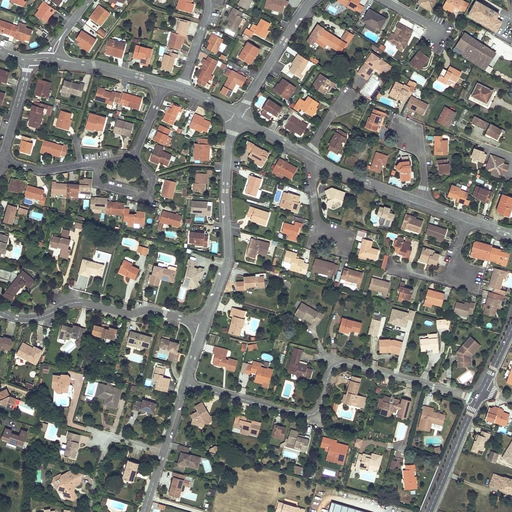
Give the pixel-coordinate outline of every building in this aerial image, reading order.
[(179,0),(177,8),(191,12),(193,8),(195,8),(196,4),(191,2),(191,0),(179,0)] [(240,0),(239,3),(238,5),(248,10),(252,0),(240,0)] [(267,0),(266,8),(283,12),(284,9),(285,5),(287,6),(289,1),(285,0),(267,0)] [(337,0),(337,1),(360,14),(364,7),(359,4),(361,1),(359,0),(337,0)] [(419,0),(417,4),(420,5),(420,6),(428,10),(430,11),(436,0),(419,0)] [(447,0),(443,7),(448,10),(451,12),(454,7),(460,10),(464,2),(460,0),(447,0)] [(477,1),(468,17),(497,33),(503,22),(498,19),(501,15),(477,1)] [(322,3),(315,8),(323,13),(328,5),(323,2),(322,3)] [(55,10),(46,3),(41,9),(36,15),(45,22),(47,20),(49,17),(48,16),(52,12),(53,13),(55,10)] [(94,11),(89,17),(92,20),(101,6),(99,4),(94,11)] [(101,6),(92,20),(101,26),(110,13),(101,6)] [(243,13),(233,8),(232,10),(231,12),(233,13),(230,21),(227,26),(236,31),(242,18),(241,17),(243,13)] [(374,12),(369,9),(363,21),(367,24),(372,27),(377,29),(380,31),(385,21),(377,17),(378,15),(374,12)] [(190,22),(180,19),(176,33),(184,35),(186,36),(188,32),(190,22)] [(254,25),(250,31),(246,29),(244,33),(252,37),(254,33),(262,38),(267,30),(269,26),(270,24),(261,19),(257,26),(254,25)] [(0,20),(0,31),(3,33),(10,35),(13,25),(0,20)] [(26,25),(19,23),(18,25),(18,27),(14,37),(14,38),(18,39),(19,36),(25,39),(29,41),(32,30),(25,28),(26,25)] [(392,46),(402,51),(413,31),(407,28),(398,23),(396,27),(398,28),(394,35),(392,34),(388,41),(393,44),(392,46)] [(313,45),(315,42),(317,39),(327,45),(340,53),(346,44),(323,29),(324,28),(317,24),(312,32),(306,41),(313,45)] [(372,27),(367,24),(365,27),(375,32),(377,29),(372,27)] [(100,28),(98,31),(105,37),(108,34),(100,28)] [(81,31),(77,39),(80,42),(79,44),(84,48),(84,49),(86,50),(89,52),(96,40),(81,31)] [(347,42),(352,34),(347,31),(342,38),(347,42)] [(172,32),(168,46),(180,50),(182,44),(184,35),(176,33),(172,32)] [(454,49),(464,56),(485,70),(488,66),(492,59),(496,54),(485,46),(463,32),(461,34),(463,35),(454,49)] [(208,45),(207,49),(216,54),(220,47),(225,50),(226,46),(222,43),(224,40),(212,34),(211,37),(212,38),(210,43),(208,45)] [(317,39),(315,42),(325,48),(327,45),(317,39)] [(126,43),(114,40),(114,44),(108,42),(106,51),(111,52),(111,54),(119,56),(119,58),(122,58),(126,43)] [(248,42),(239,58),(249,64),(254,56),(255,57),(258,53),(260,50),(248,42)] [(136,46),(134,55),(142,57),(141,59),(140,63),(144,64),(148,65),(152,50),(136,46)] [(371,50),(364,60),(365,62),(371,53),(383,61),(384,60),(371,50)] [(419,51),(410,63),(419,70),(424,64),(424,63),(428,58),(423,55),(419,51)] [(165,54),(161,69),(171,72),(173,64),(175,58),(177,58),(178,55),(170,53),(169,56),(165,54)] [(365,62),(358,73),(366,79),(374,68),(375,66),(382,70),(383,70),(387,73),(390,67),(383,61),(371,53),(365,62)] [(301,56),(298,60),(297,59),(293,65),(290,71),(302,79),(309,68),(306,66),(309,61),(301,56)] [(211,76),(218,62),(208,57),(206,60),(204,59),(202,63),(204,64),(202,69),(203,70),(198,79),(199,79),(197,83),(209,89),(211,86),(207,83),(209,80),(211,81),(213,77),(211,76)] [(3,70),(0,68),(0,81),(7,84),(10,72),(3,70)] [(443,69),(437,80),(446,84),(449,78),(456,82),(461,73),(452,68),(449,72),(447,71),(447,72),(445,71),(443,69)] [(228,69),(226,73),(230,75),(221,93),(228,97),(230,96),(236,84),(242,87),(244,82),(246,79),(228,69)] [(511,83),(511,78),(498,71),(496,75),(511,83)] [(335,84),(321,74),(315,82),(316,83),(314,87),(321,92),(323,88),(326,90),(329,92),(332,87),(333,88),(335,84)] [(52,83),(39,79),(38,86),(35,95),(47,98),(52,83)] [(279,85),(275,92),(283,97),(284,95),(288,98),(295,87),(283,79),(279,85)] [(62,91),(71,93),(81,97),(85,84),(82,83),(80,83),(80,84),(73,82),(65,80),(62,91)] [(414,89),(416,84),(413,82),(411,86),(410,87),(404,84),(403,85),(397,82),(395,86),(394,85),(391,90),(393,91),(390,95),(394,97),(397,99),(398,98),(399,96),(405,98),(407,95),(410,96),(414,89)] [(477,83),(471,96),(487,104),(493,91),(477,83)] [(105,89),(98,87),(95,100),(109,104),(110,101),(114,102),(116,92),(113,91),(112,92),(109,91),(105,90),(105,89)] [(139,110),(143,98),(134,96),(123,92),(120,104),(139,110)] [(313,109),(315,106),(316,107),(318,103),(309,97),(305,102),(300,98),(294,109),(298,112),(300,109),(301,108),(302,108),(302,107),(306,109),(304,112),(312,116),(315,111),(313,109)] [(411,97),(406,106),(410,108),(413,110),(417,111),(423,115),(428,105),(411,97)] [(278,112),(281,108),(269,100),(262,110),(263,111),(261,114),(266,117),(269,119),(273,114),(276,117),(279,112),(278,112)] [(53,107),(35,102),(34,105),(33,105),(31,110),(33,111),(32,116),(31,121),(29,126),(38,129),(44,108),(48,109),(47,114),(50,115),(53,107)] [(166,114),(163,121),(173,125),(181,108),(172,104),(171,108),(169,107),(166,114)] [(441,112),(437,121),(448,127),(449,125),(455,113),(444,107),(443,108),(446,110),(444,113),(441,112)] [(369,118),(366,127),(376,130),(378,125),(379,122),(381,123),(382,117),(384,118),(386,113),(374,109),(371,118),(369,118)] [(61,110),(56,127),(69,130),(70,125),(72,120),(71,119),(72,114),(61,110)] [(304,118),(294,112),(284,127),(288,129),(289,128),(296,132),(298,134),(301,135),(308,125),(301,121),(304,118)] [(90,113),(86,128),(89,129),(95,130),(95,129),(103,131),(107,118),(90,113)] [(201,117),(195,114),(189,127),(202,132),(203,131),(207,133),(211,122),(204,119),(204,118),(201,117)] [(501,129),(475,116),(472,123),(486,131),(484,135),(485,135),(486,133),(496,138),(499,135),(501,132),(504,133),(504,131),(501,129)] [(133,124),(117,119),(114,130),(122,133),(122,134),(126,135),(130,136),(133,124)] [(171,130),(160,125),(157,132),(154,140),(165,145),(168,137),(171,130)] [(336,133),(329,145),(331,146),(339,150),(340,151),(343,146),(341,145),(343,142),(344,143),(347,139),(345,138),(347,135),(339,131),(337,133),(336,133)] [(28,138),(23,136),(19,147),(21,148),(22,144),(23,141),(27,142),(28,138)] [(437,147),(437,155),(447,155),(448,140),(442,140),(442,136),(434,136),(434,140),(437,140),(437,147)] [(31,139),(28,138),(27,142),(23,141),(22,144),(21,148),(20,152),(29,155),(33,143),(30,143),(31,139)] [(208,149),(210,149),(210,148),(210,145),(209,145),(210,140),(198,139),(198,144),(196,144),(195,159),(209,160),(209,154),(208,154),(208,149)] [(64,146),(44,140),(44,141),(40,152),(45,154),(45,152),(53,154),(60,156),(65,157),(66,153),(67,150),(67,145),(64,144),(64,146)] [(258,162),(263,164),(266,157),(264,156),(266,151),(263,150),(262,150),(254,146),(254,145),(249,142),(248,144),(247,146),(247,147),(248,148),(247,150),(251,152),(249,156),(255,160),(256,159),(258,161),(258,162)] [(153,152),(150,161),(158,164),(159,162),(160,160),(168,164),(172,155),(162,151),(163,147),(156,145),(153,152)] [(475,150),(472,158),(481,161),(484,153),(475,150)] [(387,157),(376,153),(371,169),(375,171),(379,172),(382,164),(384,165),(387,157)] [(497,157),(491,155),(489,161),(495,163),(497,157)] [(491,174),(499,177),(500,173),(504,175),(506,169),(508,165),(504,163),(505,160),(497,157),(495,163),(489,161),(486,169),(492,171),(491,174)] [(279,158),(273,169),(277,171),(284,175),(291,179),(297,168),(293,166),(292,165),(291,167),(282,162),(283,161),(279,158)] [(440,171),(440,174),(449,173),(448,163),(447,163),(447,159),(437,160),(437,164),(439,164),(439,168),(440,171)] [(409,165),(409,161),(403,162),(400,162),(395,167),(400,171),(401,174),(401,178),(405,178),(405,179),(410,178),(410,171),(411,171),(410,165),(409,165)] [(208,174),(196,173),(195,183),(194,183),(193,191),(203,192),(203,183),(205,184),(208,184),(208,179),(208,174)] [(248,186),(246,193),(256,196),(262,179),(249,175),(248,179),(250,180),(248,186)] [(14,179),(11,178),(8,190),(23,194),(26,182),(23,181),(22,183),(17,182),(17,180),(14,179)] [(84,180),(80,180),(80,185),(79,194),(79,196),(79,198),(85,198),(85,194),(91,194),(92,188),(92,179),(88,179),(88,181),(84,180)] [(177,182),(166,180),(165,183),(167,184),(166,189),(164,188),(163,191),(162,195),(173,198),(177,182)] [(56,182),(52,181),(51,194),(66,195),(66,194),(67,184),(60,184),(56,183),(56,182)] [(79,194),(80,185),(74,184),(67,184),(66,194),(70,194),(70,196),(74,196),(79,196),(79,194)] [(38,188),(27,185),(24,195),(41,200),(40,203),(44,204),(46,197),(43,196),(44,190),(38,188)] [(460,203),(464,204),(468,193),(460,190),(461,188),(451,185),(448,194),(458,197),(457,199),(456,201),(460,203)] [(489,191),(476,186),(472,196),(476,197),(479,198),(478,198),(485,201),(485,202),(488,203),(491,195),(488,194),(489,191)] [(342,201),(345,193),(338,190),(331,188),(325,192),(326,196),(328,195),(330,199),(328,200),(327,201),(327,204),(337,207),(341,205),(339,202),(340,200),(342,201)] [(285,204),(284,207),(297,211),(298,207),(300,203),(298,202),(300,196),(288,192),(288,193),(284,192),(282,198),(285,199),(287,200),(285,204)] [(511,207),(511,203),(511,197),(503,194),(497,211),(500,213),(501,211),(505,212),(504,215),(506,216),(509,217),(511,207)] [(102,198),(97,197),(97,199),(91,199),(90,209),(94,209),(98,209),(101,210),(107,210),(107,202),(107,198),(102,198)] [(208,203),(192,201),(191,212),(198,213),(207,214),(207,216),(211,216),(211,210),(211,206),(208,206),(208,203)] [(115,203),(107,202),(107,210),(107,213),(124,214),(124,208),(125,203),(115,203)] [(15,207),(9,205),(7,210),(4,221),(12,223),(17,207),(15,207)] [(20,205),(20,207),(25,209),(23,214),(26,215),(29,207),(20,205)] [(257,222),(265,225),(269,213),(254,209),(255,207),(250,206),(249,210),(247,215),(252,217),(251,219),(257,221),(257,222)] [(381,216),(379,223),(383,225),(384,223),(391,225),(392,220),(393,220),(394,214),(391,213),(389,212),(390,211),(390,209),(387,208),(384,207),(384,208),(380,207),(377,215),(381,216)] [(130,209),(124,208),(124,214),(124,220),(129,221),(128,225),(134,226),(134,223),(144,224),(145,212),(142,212),(137,211),(137,216),(135,216),(135,214),(129,214),(130,209)] [(167,213),(167,212),(164,211),(163,211),(158,230),(162,231),(164,223),(179,227),(182,216),(173,214),(172,215),(167,213)] [(405,228),(419,232),(423,221),(418,220),(415,219),(410,217),(411,216),(405,214),(402,225),(406,226),(405,228)] [(294,225),(284,223),(282,233),(289,234),(297,237),(299,231),(300,227),(302,227),(303,224),(295,221),(294,225)] [(447,230),(428,224),(425,234),(437,237),(437,238),(443,240),(445,234),(447,230)] [(70,232),(63,229),(60,239),(53,237),(51,246),(56,248),(58,247),(63,248),(62,250),(61,254),(65,255),(69,256),(71,250),(69,249),(71,240),(68,239),(70,232)] [(367,231),(359,229),(357,235),(365,237),(367,231)] [(205,233),(190,232),(189,243),(195,244),(204,244),(204,246),(208,246),(208,240),(208,235),(205,235),(205,233)] [(8,236),(0,233),(0,256),(0,257),(1,252),(3,253),(5,249),(8,236)] [(409,259),(412,249),(410,248),(411,244),(404,242),(404,239),(398,237),(398,240),(396,239),(393,247),(395,248),(398,249),(396,253),(402,254),(401,256),(405,257),(409,259)] [(270,244),(251,239),(248,248),(247,255),(255,258),(257,253),(257,250),(267,253),(270,244)] [(366,257),(376,259),(378,250),(370,248),(369,248),(371,241),(363,239),(360,249),(359,255),(366,257)] [(474,243),(470,255),(473,256),(477,257),(477,255),(484,257),(483,259),(488,261),(489,257),(492,247),(492,246),(476,241),(474,243)] [(497,260),(507,263),(509,253),(505,252),(500,251),(500,250),(498,250),(498,248),(492,247),(489,257),(497,259),(497,260)] [(427,263),(436,266),(438,260),(439,255),(434,253),(434,251),(423,248),(419,259),(428,262),(427,263)] [(291,263),(290,269),(306,274),(309,264),(304,263),(304,261),(301,260),(298,259),(296,258),(296,256),(297,254),(286,251),(283,261),(291,263)] [(497,259),(489,257),(488,261),(496,263),(496,264),(506,266),(507,263),(497,260),(497,259)] [(315,259),(312,271),(331,276),(332,274),(336,275),(339,265),(334,264),(330,263),(330,265),(320,263),(321,260),(315,259)] [(104,266),(83,260),(80,274),(85,275),(89,276),(90,273),(90,271),(102,274),(104,266)] [(132,264),(124,260),(119,270),(128,274),(127,276),(130,277),(135,279),(140,270),(132,266),(132,264)] [(194,268),(196,262),(188,260),(186,267),(188,267),(183,283),(191,285),(194,283),(196,286),(200,283),(198,281),(197,280),(198,278),(201,279),(204,269),(200,268),(199,269),(194,268)] [(168,269),(155,266),(151,281),(155,283),(160,284),(161,279),(162,277),(174,280),(176,272),(168,269)] [(491,280),(489,287),(495,288),(500,289),(503,279),(504,271),(505,270),(494,268),(491,280)] [(356,286),(359,287),(363,273),(355,271),(348,269),(347,271),(343,270),(340,282),(344,283),(345,280),(345,278),(354,281),(357,282),(356,286)] [(35,281),(23,270),(8,288),(14,293),(21,286),(22,287),(25,284),(29,287),(35,281)] [(255,275),(244,277),(244,279),(245,281),(245,286),(254,285),(254,284),(256,284),(256,285),(256,286),(265,285),(264,276),(255,277),(255,275)] [(385,281),(372,278),(369,288),(383,292),(387,293),(390,283),(385,281)] [(245,286),(245,281),(237,282),(238,289),(245,289),(245,286)] [(399,297),(411,300),(413,290),(406,288),(404,287),(405,283),(401,282),(398,291),(400,291),(399,297)] [(431,305),(441,307),(445,294),(437,292),(434,291),(428,290),(425,301),(431,303),(431,305)] [(500,308),(504,295),(490,292),(488,299),(486,305),(485,307),(484,314),(494,316),(497,307),(500,308)] [(464,304),(456,302),(453,312),(467,316),(468,312),(472,314),(475,303),(471,302),(471,303),(468,303),(465,302),(464,304)] [(319,312),(302,303),(296,314),(303,318),(304,316),(314,321),(319,324),(321,319),(324,314),(319,312)] [(232,324),(229,333),(235,335),(236,332),(238,332),(239,328),(242,329),(243,329),(245,320),(243,320),(246,312),(239,310),(233,309),(232,312),(231,317),(234,317),(235,318),(233,324),(232,324)] [(392,309),(389,322),(406,326),(408,319),(413,320),(415,312),(410,310),(409,314),(392,309)] [(376,336),(382,316),(373,314),(372,319),(370,325),(369,331),(368,334),(376,336)] [(353,331),(359,333),(362,323),(343,318),(340,328),(346,330),(345,332),(348,333),(350,334),(351,332),(351,330),(353,331)] [(445,320),(437,321),(438,329),(445,329),(448,330),(450,322),(445,320)] [(82,343),(85,333),(84,333),(85,329),(81,328),(73,326),(73,327),(73,328),(63,325),(59,337),(65,339),(66,339),(66,336),(70,337),(78,339),(79,340),(78,342),(77,341),(75,343),(77,348),(79,348),(81,342),(82,343)] [(92,336),(103,338),(102,341),(105,342),(106,339),(114,342),(117,333),(112,331),(109,330),(110,329),(110,327),(106,326),(103,325),(102,327),(102,328),(99,328),(95,327),(92,336)] [(136,332),(131,331),(128,340),(133,341),(132,343),(144,346),(149,348),(152,337),(143,334),(142,336),(140,335),(140,334),(136,332)] [(435,352),(439,352),(437,333),(429,334),(429,338),(421,339),(422,348),(426,348),(430,347),(430,346),(433,346),(433,347),(433,353),(435,352)] [(0,349),(1,349),(2,347),(11,350),(13,341),(12,338),(8,337),(4,336),(4,337),(4,338),(2,339),(1,338),(0,338),(0,349)] [(168,340),(162,338),(160,347),(168,349),(171,350),(169,358),(177,360),(179,352),(177,352),(180,343),(174,341),(173,342),(170,342),(171,341),(168,340)] [(457,352),(458,364),(463,364),(469,363),(469,356),(479,346),(470,338),(461,347),(464,349),(462,352),(457,352)] [(390,339),(379,339),(380,351),(386,351),(390,351),(390,350),(392,349),(400,351),(402,342),(394,340),(390,340),(390,339)] [(23,344),(18,354),(37,364),(44,351),(39,348),(35,346),(35,348),(34,349),(23,344)] [(463,364),(458,364),(458,368),(471,367),(471,357),(480,347),(479,346),(469,356),(469,363),(463,364)] [(231,371),(235,372),(238,362),(229,360),(229,361),(226,360),(227,358),(224,357),(226,351),(216,348),(214,354),(217,355),(214,364),(224,366),(225,365),(227,366),(227,367),(226,370),(231,371)] [(302,350),(294,348),(287,373),(291,374),(292,371),(296,372),(295,377),(302,379),(302,377),(305,377),(310,379),(311,375),(313,369),(307,368),(308,366),(299,364),(302,350)] [(256,379),(264,381),(263,384),(263,386),(266,387),(269,388),(270,383),(273,370),(268,368),(268,369),(264,368),(261,367),(253,365),(252,367),(247,366),(245,374),(250,375),(251,373),(252,370),(258,372),(257,375),(256,379)] [(162,377),(164,369),(156,367),(153,380),(157,381),(155,390),(166,392),(170,379),(162,377)] [(61,378),(54,376),(53,382),(54,382),(53,388),(56,391),(61,392),(61,394),(64,394),(67,395),(68,387),(69,387),(70,380),(68,377),(61,376),(61,378)] [(363,408),(366,397),(358,395),(361,384),(360,383),(352,381),(350,381),(349,386),(348,391),(349,392),(349,394),(347,393),(345,393),(343,400),(347,401),(347,403),(363,408)] [(54,382),(53,382),(52,388),(56,395),(60,396),(61,394),(61,392),(56,391),(53,388),(54,382)] [(101,384),(100,384),(96,397),(106,400),(104,405),(106,406),(108,398),(100,396),(101,392),(100,391),(101,384)] [(109,387),(101,384),(100,391),(101,392),(100,396),(108,398),(106,406),(110,407),(117,409),(122,390),(114,388),(114,390),(109,388),(109,387)] [(21,400),(16,398),(10,396),(7,389),(0,392),(0,398),(2,403),(3,403),(3,404),(5,405),(13,408),(16,409),(18,404),(19,405),(21,400)] [(406,419),(412,401),(403,398),(401,404),(399,403),(400,400),(393,398),(392,402),(391,401),(392,398),(389,397),(385,396),(384,400),(380,399),(378,407),(383,408),(381,415),(390,418),(392,411),(396,412),(397,409),(399,409),(397,416),(401,418),(401,420),(403,420),(404,418),(406,419)] [(157,404),(143,400),(142,403),(136,401),(133,410),(137,411),(140,412),(140,410),(146,411),(146,410),(149,411),(148,412),(154,414),(157,404)] [(193,420),(192,424),(204,428),(205,424),(208,425),(209,421),(213,422),(214,418),(209,416),(204,415),(202,412),(206,410),(204,407),(202,404),(195,407),(198,412),(191,416),(193,420)] [(425,406),(419,428),(430,431),(432,423),(443,425),(445,415),(433,412),(434,409),(429,408),(425,406)] [(492,408),(489,407),(485,419),(505,426),(509,415),(502,412),(501,412),(501,410),(501,409),(494,406),(494,407),(494,409),(492,408)] [(243,416),(237,414),(234,427),(243,429),(242,432),(249,434),(254,435),(255,432),(259,433),(262,423),(252,420),(251,423),(246,421),(247,419),(247,417),(243,416)] [(286,428),(275,425),(272,433),(275,433),(275,437),(283,439),(286,428)] [(25,441),(28,432),(22,430),(20,436),(11,432),(12,430),(6,428),(4,435),(2,441),(7,443),(8,442),(17,445),(16,446),(23,448),(25,441)] [(291,429),(288,443),(296,445),(295,447),(302,448),(301,450),(306,452),(309,439),(305,438),(306,436),(302,435),(301,437),(299,436),(299,434),(300,431),(291,429)] [(490,438),(491,434),(482,431),(481,435),(478,434),(475,441),(472,451),(478,453),(479,449),(484,451),(486,446),(483,446),(486,437),(490,438)] [(81,435),(69,432),(67,439),(69,440),(67,447),(65,454),(75,457),(78,449),(80,443),(79,443),(81,435)] [(330,450),(328,457),(345,462),(349,446),(344,445),(343,448),(336,446),(337,443),(327,440),(323,439),(321,447),(330,450)] [(363,440),(357,439),(355,447),(361,448),(363,440)] [(511,441),(502,458),(511,463),(511,441)] [(198,457),(188,454),(190,448),(180,445),(180,448),(179,452),(182,453),(179,461),(181,461),(180,463),(179,463),(176,462),(175,468),(184,471),(185,465),(195,468),(198,457)] [(499,454),(491,451),(488,460),(495,463),(499,454)] [(364,455),(360,454),(357,465),(369,468),(369,470),(377,472),(379,470),(383,456),(378,455),(373,453),(372,456),(371,455),(370,457),(368,456),(369,455),(364,453),(364,455)] [(123,479),(134,482),(135,476),(137,472),(138,469),(139,464),(128,460),(123,479)] [(403,470),(404,489),(414,489),(414,477),(413,470),(415,469),(415,465),(410,465),(405,465),(406,470),(403,470)] [(71,471),(62,476),(61,479),(56,481),(59,486),(58,489),(60,493),(63,494),(65,498),(68,497),(70,500),(73,501),(78,498),(73,489),(74,486),(76,486),(79,484),(81,479),(82,475),(71,471)] [(182,490),(184,485),(185,480),(186,480),(186,479),(187,476),(174,472),(173,477),(174,477),(173,481),(172,485),(173,485),(173,487),(172,486),(169,494),(178,497),(180,490),(182,490)] [(495,486),(498,475),(494,474),(490,484),(495,486)] [(62,476),(61,475),(54,478),(53,483),(58,494),(60,493),(58,489),(59,486),(56,481),(61,479),(62,476)] [(511,479),(498,475),(495,486),(494,487),(511,493),(511,479)] [(216,491),(209,489),(208,492),(212,493),(211,496),(215,497),(216,491)] [(365,511),(332,502),(329,511),(365,511)] [(304,511),(305,510),(279,503),(276,511),(304,511)]
